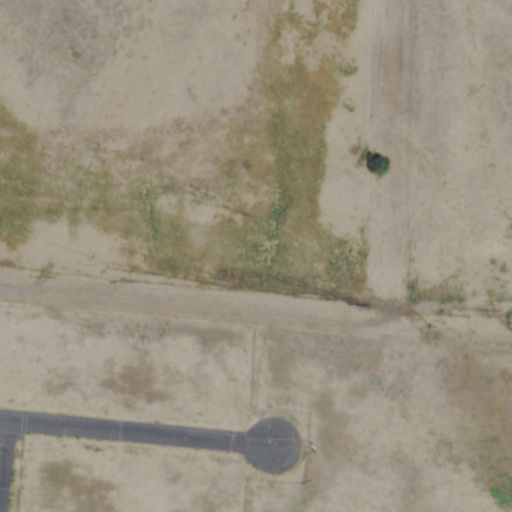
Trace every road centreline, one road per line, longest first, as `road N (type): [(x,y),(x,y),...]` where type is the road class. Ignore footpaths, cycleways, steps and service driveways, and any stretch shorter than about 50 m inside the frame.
road 1 (track): [(0,285),(389,322),(389,0)]
road 2 (residential): [(269,443),(0,418)]
